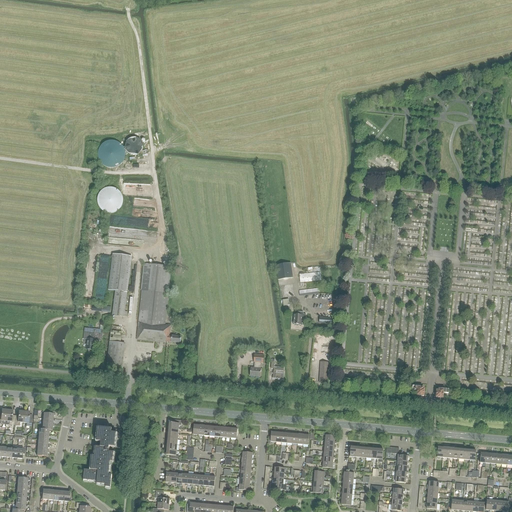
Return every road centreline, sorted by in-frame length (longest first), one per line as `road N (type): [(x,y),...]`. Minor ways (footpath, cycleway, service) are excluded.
road 1 (unclassified): [(511,414),(130,378)]
road 2 (track): [(108,249),(151,254),(163,245),(129,0)]
road 3 (track): [(0,158),(154,172)]
